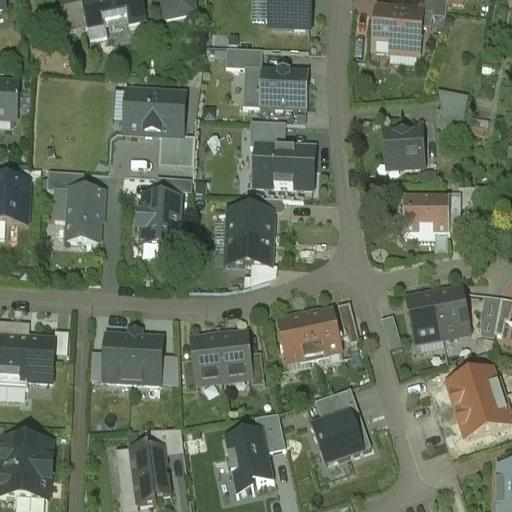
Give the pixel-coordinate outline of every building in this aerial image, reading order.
[(140,0),(81,0),(83,7),(45,15),(50,40),(88,32),(91,47),(107,43),(104,30),(128,25),(129,30),(146,27),(140,0)] [(192,0),(161,0),(166,25),(196,19),(192,0)] [(271,0),(270,34),(310,35),(311,0),(271,0)] [(448,0),(414,0),(413,16),(433,18),(432,22),(446,23),(448,0)] [(463,0),(452,0),(452,8),(462,9),(463,0)] [(413,16),(378,13),(374,57),(419,61),(422,34),(431,34),(432,22),(433,18),(413,16)] [(244,74),(262,75),(262,57),(226,55),(226,75),(244,76),(244,74)] [(262,75),(244,74),(244,76),(243,115),(307,118),(309,76),(262,75)] [(19,91),(0,89),(0,125),(16,127),(19,91)] [(192,96),(127,92),(124,138),(189,142),(192,96)] [(439,133),(464,137),(467,119),(442,114),(439,133)] [(249,155),(256,155),(256,153),(285,154),(286,130),(251,129),(249,155)] [(422,136),(386,138),(388,171),(404,170),(404,174),(424,173),(422,136)] [(285,154),(256,153),(256,155),(254,193),(313,196),(314,156),(285,154)] [(19,176),(0,175),(0,187),(18,188),(19,176)] [(84,180),(49,178),(48,197),(55,197),(55,196),(83,198),(84,180)] [(243,195),(254,195),(254,178),(243,178),(243,195)] [(179,186),(158,185),(157,198),(179,199),(179,186)] [(193,187),(179,186),(179,199),(192,200),(193,187)] [(0,187),(0,229),(27,231),(29,189),(18,188),(0,187)] [(501,195),(477,193),(471,226),(494,230),(501,195)] [(83,198),(55,196),(55,197),(53,228),(69,229),(67,248),(99,250),(101,223),(103,223),(105,199),(83,198)] [(449,204),(405,203),(404,203),(404,242),(405,242),(405,241),(419,242),(419,248),(435,248),(435,242),(449,242),(450,242),(450,212),(450,204),(450,203),(449,203),(449,204)] [(180,206),(145,204),(145,220),(140,220),(139,235),(144,235),(143,251),(178,253),(180,206)] [(461,204),(450,204),(450,212),(461,213),(461,204)] [(461,213),(450,212),(450,242),(461,242),(461,213)] [(274,221),(230,219),(229,245),(273,247),(274,221)] [(227,231),(218,231),(218,256),(227,256),(227,231)] [(273,247),(229,245),(227,272),(272,275),(273,247)] [(462,297),(408,307),(415,348),(427,345),(428,350),(459,344),(458,340),(469,338),(462,297)] [(511,315),(511,306),(501,305),(498,324),(510,327),(511,315)] [(315,319),(297,323),(297,326),(280,330),(285,352),(281,357),(286,361),(288,369),(300,367),(301,371),(330,365),(329,361),(341,358),(339,349),(343,344),(338,341),(333,318),(316,322),(315,319)] [(510,327),(498,324),(495,340),(503,342),(506,327),(510,328),(510,327)] [(386,327),(392,354),(402,352),(396,325),(386,327)] [(30,332),(0,330),(0,394),(28,396),(29,388),(53,390),(55,363),(55,348),(29,346),(30,332)] [(142,339),(129,338),(129,345),(107,344),(106,362),(105,389),(161,393),(162,365),(163,347),(142,346),(142,339)] [(69,339),(56,339),(55,348),(55,363),(68,363),(69,339)] [(230,341),(210,344),(210,346),(193,348),(197,390),(252,384),(247,342),(230,344),(230,341)] [(106,362),(93,362),(92,389),(105,389),(106,362)] [(178,366),(162,365),(161,393),(179,394),(178,366)] [(361,423),(324,434),(341,488),(378,477),(361,423)] [(145,439),(147,454),(149,454),(149,457),(165,455),(166,464),(184,462),(181,438),(145,439)] [(59,442),(4,439),(1,501),(56,504),(59,442)] [(262,445),(225,457),(242,511),(279,500),(262,445)] [(147,454),(129,457),(129,458),(135,502),(136,511),(156,511),(156,507),(172,505),(169,484),(166,484),(165,476),(168,476),(166,464),(165,455),(149,457),(149,454),(147,454)] [(135,502),(129,458),(115,459),(122,504),(135,502)] [(511,511),(511,476),(498,476),(498,472),(496,472),(496,511),(511,511)] [(136,511),(135,502),(122,504),(122,511),(136,511)]
